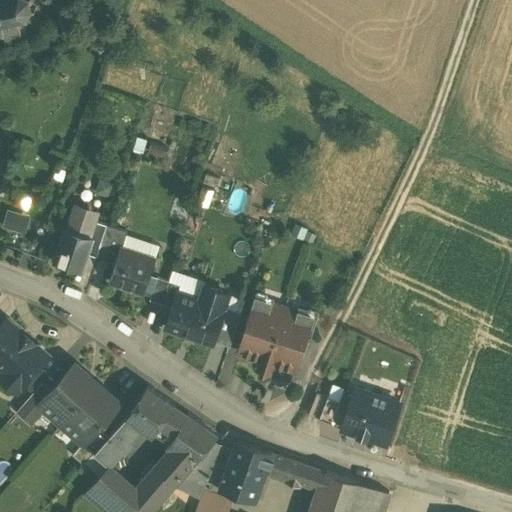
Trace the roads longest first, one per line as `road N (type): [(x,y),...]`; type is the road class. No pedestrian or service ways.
road 1 (residential): [(0,276),(50,293),(280,435),(511,504)]
road 2 (track): [(280,435),(422,153),(474,0)]
